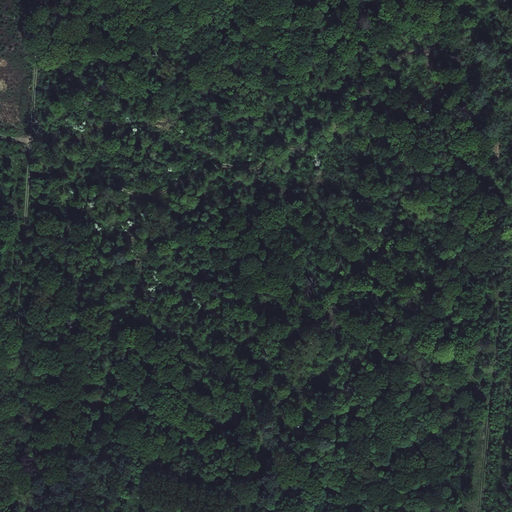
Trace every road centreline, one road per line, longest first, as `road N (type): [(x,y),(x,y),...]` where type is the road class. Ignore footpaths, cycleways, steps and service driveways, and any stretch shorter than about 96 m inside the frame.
road 1 (track): [(26,143),(0,498)]
road 2 (track): [(0,135),(26,143),(40,0)]
